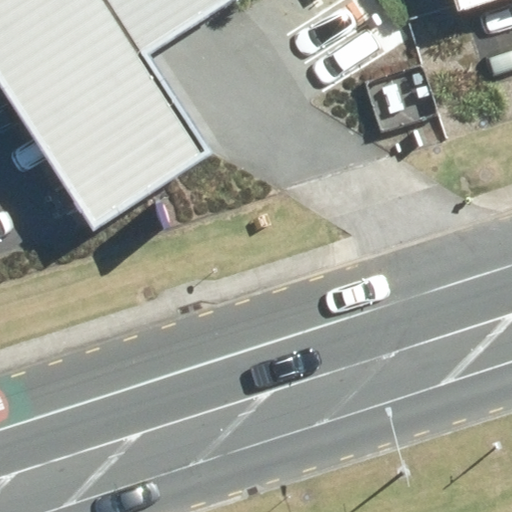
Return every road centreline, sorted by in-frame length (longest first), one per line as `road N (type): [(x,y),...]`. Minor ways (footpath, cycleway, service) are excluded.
road 1 (primary): [(0,476),(511,309)]
road 2 (unknown): [(0,139),(260,30)]
